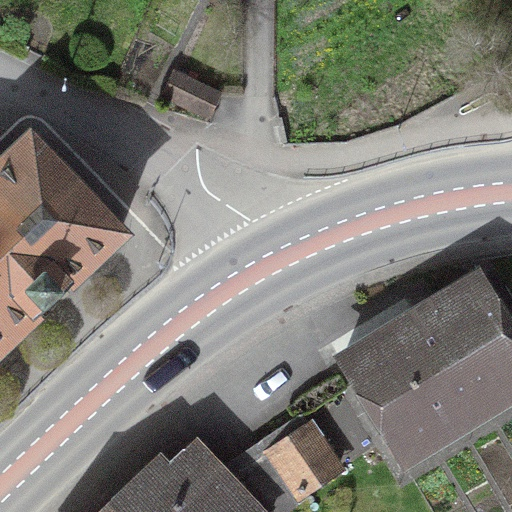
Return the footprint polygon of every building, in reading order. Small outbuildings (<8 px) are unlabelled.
[(163,95),(208,117),(220,94),(175,71),(163,95)] [(0,344),(120,231),(31,138),(0,166),(0,344)] [(511,393),(511,329),(480,276),(341,360),(401,460),(511,393)] [(262,439),(270,451),(231,478),(262,511),(284,511),(304,498),(303,496),(336,470),(298,413),(262,439)] [(262,511),(231,478),(196,441),(166,468),(157,457),(99,511),(262,511)]
